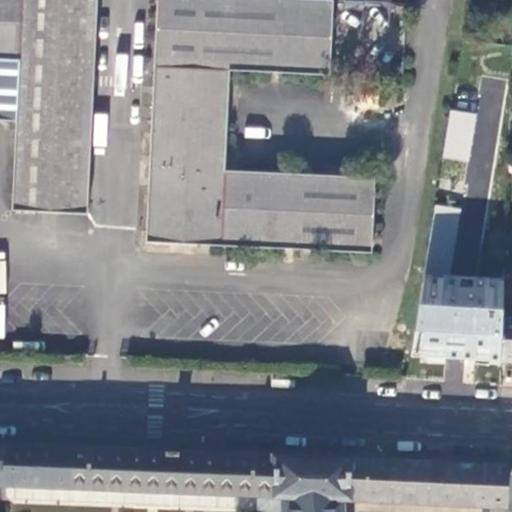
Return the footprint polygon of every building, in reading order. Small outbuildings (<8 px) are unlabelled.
[(13,216),(87,220),(100,0),(0,0),(0,127),(18,128),(13,216)] [(155,0),(145,247),(372,257),(376,181),(228,175),(232,74),(328,78),(333,4),(259,0),(155,0)] [(479,113),(454,108),(445,157),(470,161),(479,113)] [(463,208),(438,204),(410,354),(476,358),(476,354),(489,355),(489,359),(501,359),(502,316),(503,300),(503,288),(505,277),(451,273),(463,208)] [(511,288),(503,288),(503,300),(511,300),(511,288)] [(511,316),(502,316),(501,359),(511,359),(511,316)] [(511,382),(511,362),(503,362),(502,382),(511,382)] [(511,511),(511,467),(321,456),(0,443),(0,511),(511,511)]
